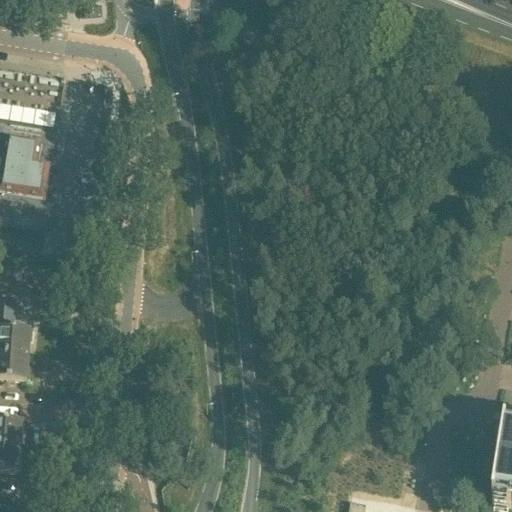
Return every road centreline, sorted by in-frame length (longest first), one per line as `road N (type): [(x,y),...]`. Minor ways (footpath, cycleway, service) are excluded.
road 1 (secondary): [(248,511),(254,441),(231,206),(195,34),(196,0)]
road 2 (residential): [(130,290),(142,122),(134,74),(107,52),(0,35)]
road 3 (secondary): [(165,0),(204,286)]
road 4 (secondary): [(204,286),(218,424),(204,511)]
road 5 (residential): [(109,511),(130,290)]
